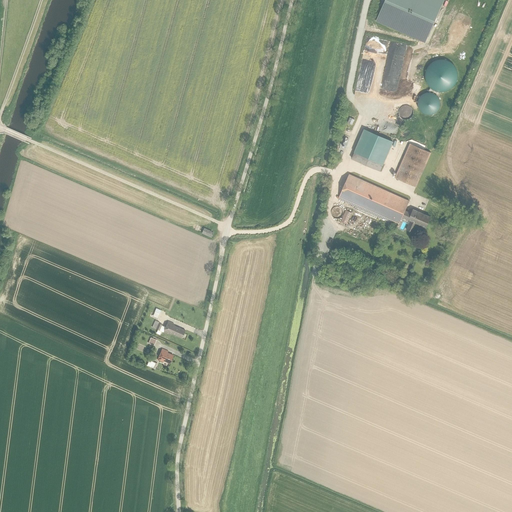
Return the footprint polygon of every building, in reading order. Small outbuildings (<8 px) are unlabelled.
[(442,0),(380,0),(379,4),(382,5),(375,20),(425,41),(442,0)] [(364,49),(356,93),(378,97),(385,53),(364,49)] [(457,78),(457,74),(457,70),(455,66),(453,63),(450,61),(447,59),(443,58),(439,58),(435,59),(432,61),(429,63),(427,66),(425,70),(425,74),(425,78),(427,81),(429,84),(432,87),(435,89),(439,90),(443,90),(447,89),(450,87),(453,84),(455,81),(457,78)] [(384,90),(394,92),(399,62),(390,60),(384,90)] [(440,105),(440,102),(440,99),(438,96),(436,94),(434,92),(431,91),(427,91),(424,92),(422,93),(420,96),(418,99),(418,102),(418,105),(419,108),(421,110),(424,112),(427,113),(430,113),(433,112),(436,111),(438,108),(440,105)] [(413,115),(413,112),(413,110),(412,108),(410,106),(407,105),(405,105),(402,106),(401,107),(399,110),(399,112),(399,114),(400,117),(402,118),(404,119),(407,119),(409,119),(411,117),(413,115)] [(393,139),(364,127),(351,157),(380,170),(393,139)] [(431,151),(410,142),(395,177),(416,186),(431,151)] [(409,199),(348,173),(337,198),(398,225),(402,215),(405,208),(409,199)] [(160,213),(189,224),(192,213),(164,203),(160,213)] [(342,215),(343,213),(342,210),(341,208),(340,207),(337,206),(335,206),(333,208),(332,209),(331,212),(331,214),(332,216),(334,217),(336,218),(339,218),(341,217),(342,215)] [(405,208),(402,215),(426,225),(431,214),(413,207),(411,210),(405,208)] [(352,213),(346,210),(341,221),(346,224),(352,213)] [(213,231),(203,226),(201,232),(211,236),(213,231)] [(181,337),(185,329),(173,324),(173,322),(167,320),(165,326),(162,331),(169,334),(170,332),(181,337)] [(156,339),(150,336),(148,342),(153,345),(156,339)] [(168,351),(162,348),(157,359),(163,361),(163,360),(168,362),(172,354),(167,351),(168,351)] [(152,367),(155,361),(148,359),(146,364),(152,367)]
